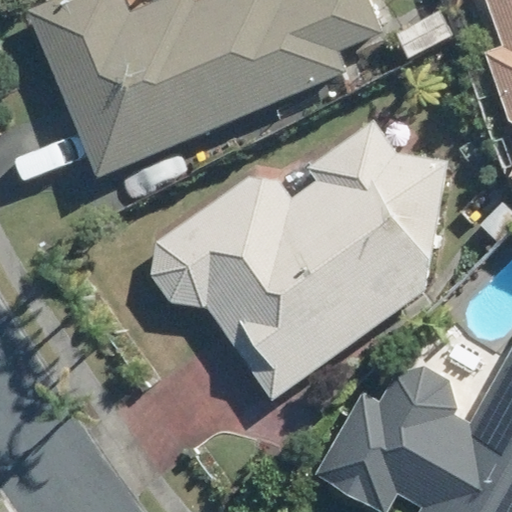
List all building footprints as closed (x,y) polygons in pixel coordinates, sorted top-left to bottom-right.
[(355,64),(347,44),(386,29),(373,0),(148,0),(136,5),(133,0),(48,0),(34,6),(104,170),(355,64)] [(511,0),(494,0),(508,40),(491,45),(511,105),(511,0)] [(447,8),(425,19),(437,41),(459,30),(447,8)] [(382,117),(317,162),(327,177),(301,196),(285,175),(252,170),(163,233),(156,270),(174,294),(210,301),(213,298),(280,394),(429,290),(452,156),(403,147),(382,117)] [(368,389),(321,471),(390,511),(403,491),(428,504),(423,511),(511,511),(511,351),(471,421),(457,412),(462,404),(454,375),(428,359),(401,366),(383,399),(368,389)] [(318,410),(245,398),(240,432),(312,444),(318,410)]
